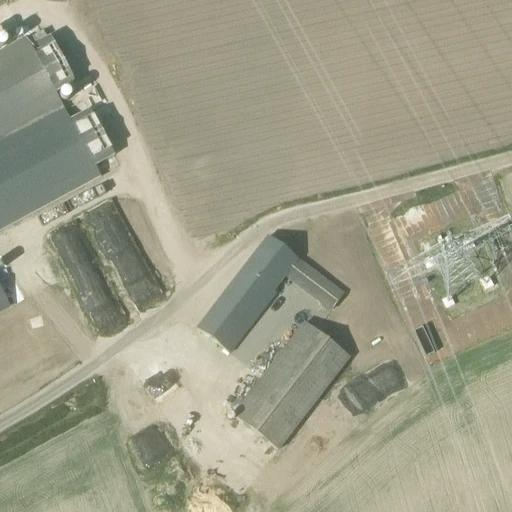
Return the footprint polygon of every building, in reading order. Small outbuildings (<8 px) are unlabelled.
[(26,39),(0,53),(0,231),(99,178),(93,167),(113,157),(89,112),(69,123),(64,112),(55,94),(74,83),(50,39),(31,49),(26,39)] [(0,270),(12,296),(68,270),(70,274),(96,263),(80,227),(0,263),(0,270)] [(296,261),(267,239),(196,330),(229,356),(275,295),(272,293),(285,275),(296,261)] [(323,282),(312,296),(331,310),(341,296),(323,282)] [(0,313),(10,308),(0,290),(0,313)] [(279,453),(350,360),(304,325),(233,417),(279,453)] [(388,397),(376,377),(338,400),(350,420),(388,397)] [(199,511),(231,511),(215,476),(189,488),(199,511)]
